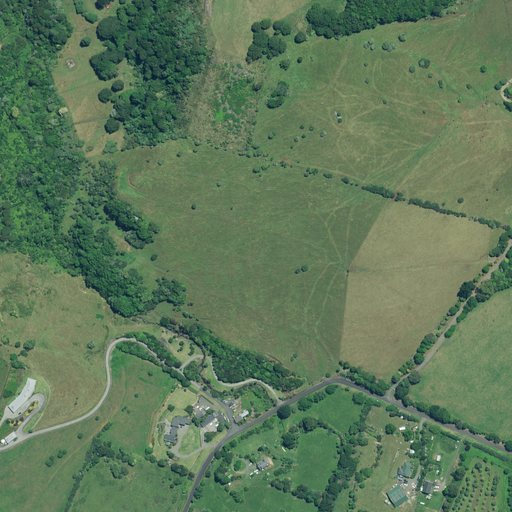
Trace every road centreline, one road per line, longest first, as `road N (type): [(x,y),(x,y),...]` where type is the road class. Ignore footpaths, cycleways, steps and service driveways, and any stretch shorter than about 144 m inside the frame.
road 1 (track): [(0,422),(35,398),(40,404),(21,434),(84,418),(110,379),(112,343),(130,339),(173,366),(207,357),(219,381),(257,380),(283,407)]
road 2 (unclassified): [(185,511),(209,456),(229,437),(328,382),(382,397)]
road 3 (residential): [(382,397),(419,366),(511,245)]
road 4 (unclassified): [(382,397),(511,452)]
